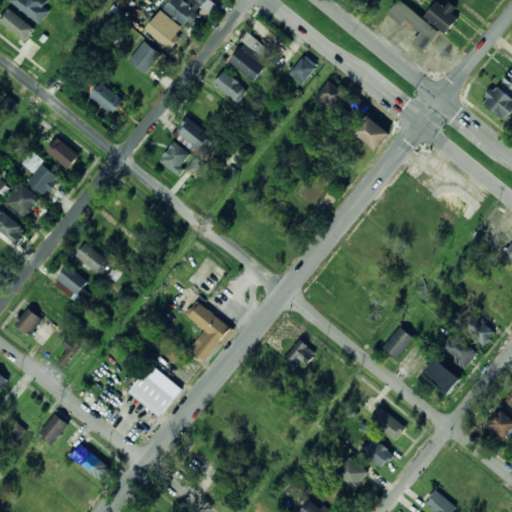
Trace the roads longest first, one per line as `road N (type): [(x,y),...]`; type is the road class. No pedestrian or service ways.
road 1 (residential): [(511,475),(0,56)]
road 2 (residential): [(109,511),(511,12)]
road 3 (residential): [(0,310),(250,0)]
road 4 (secondary): [(268,0),(511,198)]
road 5 (residential): [(211,511),(0,339)]
road 6 (secondary): [(511,154),(322,0)]
road 7 (residential): [(382,511),(511,351)]
